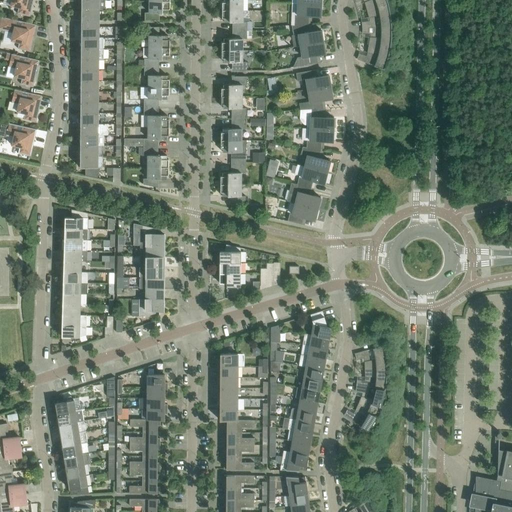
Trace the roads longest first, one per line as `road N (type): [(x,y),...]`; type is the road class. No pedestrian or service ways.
road 1 (residential): [(39,379),(43,180),(58,111),(52,0)]
road 2 (residential): [(193,327),(196,0)]
road 3 (residential): [(337,254),(336,221),(359,131),(343,0)]
road 4 (tertiary): [(421,0),(414,233)]
road 5 (tertiary): [(433,233),(437,0)]
road 6 (residential): [(334,511),(328,462),(348,344),(342,285)]
road 7 (tertiary): [(424,511),(430,286)]
road 8 (tertiary): [(413,286),(408,511)]
road 9 (residential): [(192,511),(193,327)]
road 10 (residential): [(39,379),(193,327)]
road 11 (residential): [(193,327),(342,285)]
road 12 (residential): [(47,511),(39,379)]
